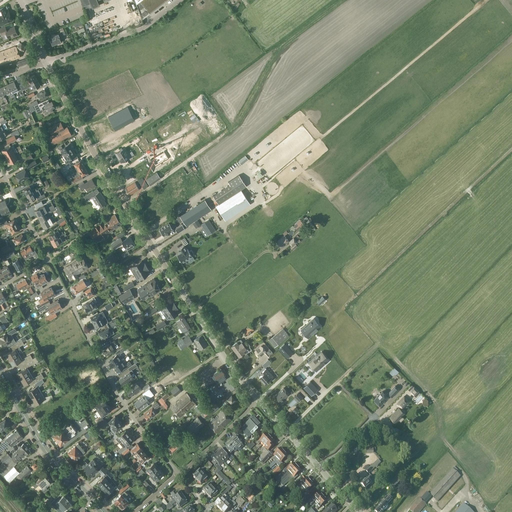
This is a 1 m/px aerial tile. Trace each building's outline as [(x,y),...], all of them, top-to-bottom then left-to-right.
[(80,0),(83,6),(84,5),(86,10),(92,7),(92,8),(99,5),(97,0),(80,0)] [(134,0),(142,19),(167,0),(134,0)] [(6,15),(3,7),(0,8),(0,24),(5,23),(5,24),(8,22),(8,21),(11,20),(9,14),(6,15)] [(12,38),(18,36),(14,27),(6,30),(5,27),(0,28),(0,31),(1,35),(5,33),(6,34),(8,38),(8,37),(12,36),(12,38)] [(60,32),(60,33),(55,35),(55,34),(51,36),(52,36),(49,37),(50,41),(51,41),(52,45),(61,41),(59,37),(61,36),(61,35),(65,34),(64,31),(60,32)] [(15,47),(0,52),(0,63),(0,64),(20,57),(16,47),(15,47)] [(16,62),(18,67),(28,63),(26,58),(16,62)] [(34,75),(28,78),(31,83),(37,80),(34,75)] [(24,87),(22,88),(23,91),(26,89),(26,88),(29,87),(32,86),(33,89),(40,85),(37,80),(31,83),(24,87)] [(14,82),(7,85),(10,92),(11,92),(12,94),(13,97),(15,96),(14,94),(12,91),(17,88),(14,82)] [(7,85),(1,88),(4,95),(10,92),(7,85)] [(45,90),(37,94),(35,95),(37,98),(38,97),(39,100),(48,96),(45,90)] [(54,107),(52,102),(49,103),(47,100),(48,100),(47,100),(38,104),(34,106),(37,112),(42,109),(45,115),(52,112),(51,109),(54,107)] [(115,130),(135,120),(127,107),(108,117),(115,130)] [(42,132),(47,130),(44,121),(39,123),(42,132)] [(71,135),(67,127),(64,129),(60,122),(49,128),(53,135),(49,137),(52,145),(71,135)] [(172,123),(167,126),(166,124),(160,127),(162,129),(158,132),(162,139),(176,130),(172,123)] [(192,134),(177,143),(181,151),(197,142),(192,134)] [(12,136),(10,137),(6,139),(8,143),(16,139),(14,135),(12,136)] [(63,154),(74,148),(73,147),(74,147),(72,143),(71,144),(70,143),(64,146),(63,143),(57,147),(59,149),(60,149),(63,154)] [(6,157),(21,149),(20,146),(13,150),(11,146),(2,150),(6,157)] [(74,148),(63,154),(67,160),(65,161),(66,164),(73,160),(71,158),(77,154),(76,153),(77,153),(75,149),(74,149),(74,148)] [(118,159),(121,163),(129,158),(124,149),(122,149),(122,148),(119,150),(120,151),(116,153),(119,158),(118,159)] [(22,151),(21,149),(6,157),(9,164),(14,161),(15,162),(19,161),(18,159),(16,156),(19,154),(18,154),(22,151)] [(165,152),(151,160),(155,167),(169,159),(172,157),(171,154),(167,156),(165,152)] [(245,156),(238,161),(240,164),(247,158),(245,156)] [(28,169),(37,164),(35,160),(26,165),(28,169)] [(84,166),(81,160),(74,164),(74,165),(71,166),(73,169),(67,173),(69,175),(74,172),(77,170),(77,171),(84,166)] [(74,172),(76,177),(72,180),(74,183),(83,178),(82,175),(88,172),(84,166),(77,171),(77,170),(74,172)] [(15,175),(19,182),(29,177),(25,170),(15,175)] [(157,173),(150,178),(154,183),(161,178),(157,173)] [(217,208),(225,220),(250,204),(241,190),(246,186),(239,175),(228,182),(230,185),(213,196),(219,206),(217,208)] [(142,177),(138,180),(143,188),(147,185),(142,177)] [(96,186),(92,179),(85,184),(83,181),(78,185),(81,190),(85,188),(87,191),(96,186)] [(136,182),(125,189),(125,191),(127,194),(130,195),(140,189),(140,186),(138,183),(136,182)] [(37,187),(32,190),(30,186),(23,189),(27,196),(38,189),(37,187)] [(42,196),(38,189),(27,196),(30,201),(36,198),(36,197),(38,201),(45,198),(43,195),(42,196)] [(100,192),(95,195),(92,191),(84,196),(87,200),(91,197),(96,205),(98,204),(100,207),(103,205),(104,205),(105,205),(104,205),(106,203),(101,196),(102,196),(100,192)] [(180,216),(186,226),(212,210),(205,200),(180,216)] [(47,204),(35,210),(38,216),(44,213),(47,211),(45,208),(48,206),(47,204)] [(7,206),(0,209),(0,215),(0,217),(4,215),(5,215),(6,215),(6,214),(10,212),(10,211),(9,209),(7,206)] [(47,211),(44,213),(38,216),(41,222),(47,218),(46,215),(48,214),(51,212),(50,210),(47,211)] [(105,220),(112,230),(121,224),(114,214),(111,217),(110,216),(108,217),(109,218),(105,220)] [(48,220),(54,217),(53,215),(47,218),(41,222),(44,227),(50,224),(48,220)] [(1,223),(0,222),(0,226),(4,225),(5,227),(8,225),(10,228),(17,224),(16,223),(17,222),(16,220),(15,220),(14,219),(4,224),(3,222),(1,223)] [(310,231),(304,225),(305,224),(301,219),(299,219),(294,224),(295,224),(293,226),(297,230),(301,227),(307,234),(310,231)] [(112,230),(105,220),(89,232),(95,240),(97,241),(112,230)] [(208,220),(202,225),(208,235),(215,230),(208,220)] [(170,225),(169,223),(160,229),(161,231),(160,232),(162,235),(163,234),(164,236),(167,234),(170,233),(170,232),(174,230),(172,228),(173,227),(171,224),(170,225)] [(6,234),(7,236),(20,229),(19,228),(20,227),(19,226),(18,226),(17,224),(10,228),(7,230),(8,233),(6,234)] [(182,224),(179,226),(180,227),(175,230),(178,233),(185,228),(182,224)] [(51,241),(64,234),(64,233),(63,233),(62,232),(59,233),(58,230),(48,235),(51,241)] [(10,240),(13,246),(25,239),(24,238),(25,237),(24,235),(23,235),(22,234),(12,239),(10,240)] [(51,241),(52,241),(50,242),(52,246),(54,245),(54,246),(61,242),(63,241),(62,238),(65,236),(64,235),(65,234),(64,234),(51,241)] [(285,235),(277,242),(282,248),(289,242),(293,247),(296,244),(298,243),(294,238),(289,241),(285,235)] [(118,245),(119,247),(123,244),(127,250),(133,247),(131,244),(133,243),(129,237),(122,241),(120,238),(119,238),(111,244),(114,248),(118,245)] [(32,250),(30,246),(20,251),(23,256),(25,258),(29,256),(29,257),(34,254),(36,258),(39,257),(38,255),(37,255),(34,249),(32,250)] [(181,253),(177,255),(182,263),(192,256),(192,255),(194,254),(191,250),(189,252),(187,249),(186,249),(184,246),(178,249),(181,253)] [(13,250),(5,254),(7,259),(12,256),(14,258),(15,259),(19,257),(19,255),(16,250),(15,249),(13,250)] [(113,252),(102,259),(106,265),(109,266),(118,260),(113,252)] [(20,258),(18,259),(17,259),(12,261),(12,262),(13,263),(12,264),(13,265),(14,267),(15,268),(17,271),(18,271),(17,270),(22,268),(21,265),(23,264),(20,258)] [(73,277),(74,279),(77,277),(77,275),(77,274),(88,268),(82,258),(64,269),(70,279),(73,277)] [(134,274),(146,266),(144,263),(143,264),(142,261),(130,268),(134,274)] [(6,266),(0,269),(5,278),(9,276),(9,275),(11,274),(6,266)] [(102,278),(108,274),(105,269),(104,270),(102,266),(97,269),(102,278)] [(146,266),(134,274),(137,280),(149,273),(147,270),(148,270),(146,266)] [(116,272),(118,276),(126,271),(124,268),(116,272)] [(35,283),(46,278),(44,274),(42,275),(41,274),(37,276),(36,274),(31,277),(32,279),(30,280),(32,285),(35,283)] [(28,278),(25,280),(25,279),(14,286),(16,290),(19,289),(19,290),(22,288),(24,290),(27,289),(26,288),(31,285),(30,283),(31,283),(28,278)] [(47,281),(46,278),(35,283),(38,287),(39,290),(43,288),(42,285),(46,283),(46,282),(47,281)] [(111,284),(108,278),(103,280),(106,286),(111,284)] [(82,279),(71,286),(72,289),(73,291),(74,291),(75,294),(87,286),(82,279)] [(154,279),(137,290),(144,300),(151,296),(151,297),(161,291),(154,279)] [(125,286),(127,290),(134,285),(132,282),(125,286)] [(91,287),(84,291),(88,298),(95,294),(91,287)] [(41,292),(41,293),(38,295),(40,298),(53,291),(51,288),(49,289),(48,288),(41,292)] [(119,296),(123,302),(134,296),(130,290),(119,296)] [(55,295),(53,291),(40,298),(41,300),(44,299),(45,301),(53,297),(53,296),(55,295)] [(317,302),(319,305),(325,299),(324,298),(323,296),(318,300),(317,302)] [(85,307),(86,308),(86,309),(87,311),(88,312),(97,307),(95,303),(97,301),(95,298),(84,304),(86,307),(85,307)] [(45,304),(40,307),(42,310),(48,307),(50,310),(60,304),(58,300),(56,301),(48,305),(47,303),(45,304)] [(170,300),(159,308),(163,314),(175,306),(173,302),(172,303),(170,300)] [(114,308),(111,303),(105,307),(107,311),(114,308)] [(60,304),(50,310),(48,311),(50,314),(52,313),(52,314),(61,309),(60,309),(62,308),(62,307),(62,306),(61,305),(60,305),(60,304)] [(175,306),(163,314),(167,320),(178,313),(176,310),(178,309),(175,306)] [(155,307),(148,312),(150,316),(157,311),(155,307)] [(105,317),(103,312),(91,318),(92,320),(92,321),(93,323),(94,323),(105,317)] [(105,317),(94,323),(94,324),(93,325),(94,326),(95,326),(96,329),(105,324),(107,326),(113,323),(112,321),(108,322),(107,322),(106,321),(105,320),(106,320),(106,319),(106,318),(105,318),(105,317)] [(176,322),(182,332),(190,327),(183,317),(176,322)] [(313,319),(301,330),(308,337),(320,326),(313,319)] [(107,326),(105,327),(106,329),(99,333),(100,336),(101,338),(102,339),(109,335),(110,335),(114,333),(112,329),(119,325),(116,321),(113,323),(107,326)] [(158,329),(166,324),(164,321),(156,326),(158,329)] [(246,328),(247,329),(244,331),(246,335),(253,329),(250,325),(246,328)] [(0,337),(1,339),(0,338),(0,342),(2,346),(6,344),(7,345),(14,340),(11,335),(16,331),(14,328),(0,337)] [(287,337),(281,329),(270,338),(276,345),(287,337)] [(118,342),(116,338),(121,335),(119,332),(110,338),(107,340),(109,344),(102,348),(103,351),(105,355),(114,350),(111,346),(118,342)] [(182,349),(182,350),(193,342),(189,335),(183,339),(182,339),(177,342),(178,344),(177,345),(181,350),(182,349)] [(208,346),(201,336),(194,340),(194,341),(194,342),(197,347),(197,346),(200,351),(208,346)] [(17,348),(24,344),(21,339),(14,344),(17,348)] [(235,351),(244,345),(242,342),(242,341),(241,339),(240,339),(231,346),(235,351)] [(244,345),(235,351),(239,356),(245,351),(244,349),(246,348),(247,348),(250,346),(249,344),(248,344),(247,343),(244,345)] [(279,349),(287,358),(293,353),(284,344),(279,349)] [(112,367),(123,358),(119,354),(126,349),(124,346),(115,352),(117,355),(108,361),(110,363),(109,363),(112,367)] [(254,352),(260,358),(266,352),(261,346),(254,352)] [(6,354),(8,357),(7,357),(9,360),(19,354),(16,348),(6,354)] [(321,352),(310,363),(317,371),(328,359),(321,352)] [(19,354),(9,360),(11,363),(13,365),(17,363),(22,359),(19,354)] [(26,363),(33,359),(30,355),(23,359),(26,363)] [(123,358),(112,367),(113,367),(116,372),(122,368),(124,371),(131,365),(129,361),(127,363),(123,358)] [(26,363),(28,367),(35,363),(33,359),(26,363)] [(268,359),(262,365),(265,368),(271,362),(268,359)] [(134,374),(132,370),(137,366),(135,363),(128,368),(130,371),(119,379),(123,384),(129,380),(130,382),(135,379),(132,375),(134,374)] [(30,373),(27,367),(17,373),(19,376),(18,376),(20,379),(30,373)] [(217,385),(219,389),(221,388),(219,384),(225,380),(226,378),(224,376),(225,375),(222,369),(211,376),(214,380),(217,385)] [(265,384),(273,376),(266,369),(262,372),(264,373),(259,377),(265,384)] [(30,373),(20,379),(22,382),(24,384),(34,378),(30,373)] [(44,378),(42,373),(34,378),(37,382),(42,379),(44,378)] [(145,391),(157,383),(155,380),(149,384),(148,383),(143,388),(145,391)] [(139,386),(140,384),(138,381),(136,382),(126,390),(130,395),(136,390),(138,392),(142,389),(139,386)] [(318,389),(311,381),(304,388),(312,396),(318,389)] [(32,398),(41,392),(38,387),(37,386),(29,390),(27,391),(28,393),(29,393),(32,398)] [(176,386),(171,391),(175,396),(181,391),(176,386)] [(386,395),(382,391),(381,393),(380,393),(377,396),(378,397),(374,400),(375,401),(374,402),(378,405),(379,404),(380,405),(388,397),(388,396),(389,395),(392,397),(399,390),(395,386),(388,393),(388,392),(386,395)] [(419,391),(414,386),(409,391),(414,396),(419,391)] [(289,394),(284,388),(275,396),(280,402),(289,394)] [(32,398),(35,403),(34,403),(35,405),(37,404),(37,403),(44,399),(44,397),(41,392),(32,398)] [(187,393),(171,407),(179,416),(195,403),(187,393)] [(135,403),(141,410),(150,402),(144,395),(139,398),(140,399),(135,403)] [(404,413),(406,411),(402,408),(409,401),(404,397),(397,404),(400,407),(396,411),(395,410),(392,414),(393,414),(390,417),(391,418),(391,419),(393,422),(394,421),(395,422),(398,420),(401,422),(404,418),(402,416),(404,413)] [(97,411),(107,404),(103,398),(94,405),(97,411)] [(162,405),(166,409),(168,406),(165,402),(164,400),(162,398),(158,400),(162,405)] [(147,419),(148,419),(156,412),(154,410),(159,405),(156,401),(151,405),(153,407),(144,414),(146,417),(145,417),(145,418),(146,419),(147,419)] [(214,401),(202,412),(200,414),(205,419),(207,418),(219,407),(214,401)] [(199,403),(194,408),(198,412),(203,408),(199,403)] [(107,404),(97,411),(101,416),(111,410),(110,408),(108,405),(107,404)] [(211,421),(208,424),(217,433),(231,420),(222,411),(214,418),(214,417),(213,418),(212,418),(211,419),(211,420),(210,420),(211,421)] [(111,427),(119,421),(118,420),(118,419),(117,417),(116,417),(115,416),(107,423),(111,427)] [(204,424),(198,417),(184,429),(190,436),(204,424)] [(260,426),(251,417),(250,418),(251,420),(249,422),(247,424),(249,422),(255,429),(256,430),(260,426)] [(0,429),(9,425),(7,421),(6,421),(5,419),(0,421),(0,429)] [(119,421),(111,427),(114,432),(122,425),(121,423),(121,422),(120,421),(119,421)] [(247,424),(244,427),(252,435),(254,433),(257,436),(260,434),(257,431),(256,430),(255,429),(249,422),(247,424)] [(63,442),(64,443),(66,442),(66,441),(65,440),(68,438),(67,437),(68,436),(69,438),(75,434),(74,432),(76,431),(71,424),(69,425),(68,424),(62,428),(63,430),(62,430),(58,433),(57,431),(53,434),(54,435),(60,444),(63,442)] [(247,424),(242,428),(243,430),(241,432),(248,439),(252,435),(244,427),(247,424)] [(7,439),(2,443),(0,445),(0,452),(0,453),(7,447),(6,447),(10,444),(9,443),(13,440),(13,439),(19,433),(16,429),(6,438),(7,439)] [(88,438),(95,433),(92,429),(85,435),(88,438)] [(389,434),(394,438),(399,434),(398,433),(395,430),(394,429),(389,434)] [(117,436),(118,437),(116,439),(119,443),(129,434),(126,430),(117,436)] [(23,437),(19,433),(13,439),(13,440),(9,443),(10,444),(6,447),(7,447),(11,452),(14,448),(12,446),(23,437)] [(129,434),(119,443),(122,446),(118,450),(120,453),(121,453),(127,447),(125,445),(127,444),(133,438),(129,434)] [(263,444),(271,437),(268,434),(268,435),(267,434),(257,442),(259,444),(261,442),(263,444)] [(179,435),(172,442),(173,443),(169,447),(172,450),(172,449),(174,451),(183,442),(180,439),(181,438),(179,435)] [(231,438),(229,440),(238,450),(240,448),(240,447),(242,445),(241,443),(243,441),(239,437),(236,440),(233,436),(232,438),(231,438)] [(264,450),(262,451),(264,452),(260,456),(261,457),(263,459),(266,456),(270,452),(267,450),(273,445),(271,443),(273,441),(272,440),(273,439),(271,437),(263,444),(265,446),(262,448),(264,450)] [(238,450),(229,440),(227,442),(225,444),(228,447),(227,448),(228,448),(226,450),(230,454),(233,451),(234,451),(235,452),(238,449),(238,450)] [(99,446),(95,441),(91,445),(94,450),(99,446)] [(135,454),(141,449),(141,448),(142,448),(137,443),(133,447),(133,446),(130,449),(135,454)] [(3,463),(0,466),(0,472),(0,473),(9,482),(18,474),(18,475),(19,475),(17,477),(20,481),(22,479),(23,479),(32,471),(37,466),(35,463),(31,466),(30,465),(28,467),(27,466),(20,473),(20,472),(13,466),(26,454),(30,450),(23,444),(19,448),(20,448),(11,457),(9,455),(7,452),(3,456),(6,458),(2,461),(2,462),(3,463)] [(75,461),(77,459),(82,455),(82,454),(85,452),(79,444),(75,446),(68,453),(75,461)] [(360,444),(350,453),(352,456),(362,448),(360,444)] [(127,447),(121,453),(124,456),(130,450),(128,447),(127,447)] [(145,453),(141,449),(135,454),(139,458),(145,453)] [(220,449),(215,453),(223,462),(227,459),(228,458),(231,461),(233,459),(230,454),(225,450),(223,452),(220,449)] [(274,454),(276,456),(273,459),(274,461),(284,452),(280,449),(274,454)] [(263,459),(260,461),(261,462),(262,463),(266,460),(266,461),(268,459),(273,454),(270,452),(266,456),(263,459)] [(274,461),(269,466),(270,468),(276,463),(279,466),(282,463),(280,462),(287,456),(284,452),(274,461)] [(139,458),(141,462),(138,464),(138,465),(139,466),(135,470),(137,472),(141,468),(143,467),(141,465),(145,461),(149,457),(145,453),(139,458)] [(223,462),(215,453),(211,457),(214,460),(211,463),(220,471),(222,469),(219,466),(220,465),(223,462)] [(93,460),(84,468),(91,475),(97,469),(98,469),(104,463),(98,456),(93,460)] [(369,473),(375,467),(376,467),(378,466),(378,465),(381,462),(379,460),(370,467),(370,468),(366,471),(369,473)] [(153,463),(147,468),(151,474),(158,468),(158,467),(156,464),(155,465),(153,463)] [(297,467),(294,463),(290,466),(289,465),(283,471),(286,474),(284,475),(284,474),(277,480),(280,483),(287,475),(297,467)] [(287,475),(280,483),(283,486),(290,480),(289,479),(291,478),(293,480),(297,476),(296,474),(300,470),(297,467),(287,475)] [(104,469),(100,473),(104,477),(98,483),(103,488),(111,480),(112,479),(105,473),(108,470),(106,468),(105,469),(104,469)] [(141,468),(137,472),(137,473),(136,474),(138,477),(144,472),(141,468)] [(149,475),(154,481),(163,474),(158,468),(151,474),(149,475)] [(430,493),(438,501),(461,476),(453,469),(430,493)] [(204,473),(205,473),(203,471),(201,473),(199,470),(198,471),(198,470),(196,472),(196,473),(193,476),(197,480),(204,473)] [(53,482),(45,473),(32,485),(35,488),(40,484),(43,488),(48,484),(50,485),(53,482)] [(204,473),(197,480),(200,484),(204,481),(204,482),(206,480),(206,479),(208,478),(204,473)] [(389,484),(393,488),(402,479),(397,475),(389,484)] [(360,484),(365,489),(371,483),(372,484),(375,481),(374,480),(370,476),(360,484)] [(302,486),(299,488),(295,493),(296,495),(301,490),(310,482),(307,478),(300,484),(302,486)] [(103,488),(107,493),(116,485),(111,480),(103,488)] [(310,482),(301,490),(296,495),(292,499),(294,502),(299,497),(298,496),(305,490),(308,493),(312,489),(310,488),(313,485),(310,482)] [(121,494),(114,500),(114,502),(116,503),(117,503),(121,508),(128,501),(124,497),(127,494),(125,491),(130,486),(127,483),(118,491),(121,494)] [(210,483),(203,490),(203,491),(204,493),(205,492),(207,494),(211,491),(214,487),(210,483)] [(210,499),(214,495),(214,496),(217,494),(216,493),(219,491),(215,487),(214,487),(211,491),(207,494),(208,496),(208,497),(209,499),(210,498),(210,499)] [(430,494),(426,491),(420,498),(409,510),(411,511),(419,511),(427,504),(424,501),(430,494)] [(179,493),(179,492),(175,495),(174,493),(170,495),(172,497),(170,499),(172,502),(167,505),(170,509),(173,507),(171,506),(176,503),(176,502),(183,498),(181,495),(180,492),(179,493)] [(72,504),(71,503),(68,500),(68,499),(67,497),(66,498),(63,495),(61,493),(49,505),(53,509),(58,504),(63,510),(67,506),(69,507),(72,504)] [(306,499),(301,504),(302,505),(301,505),(302,505),(303,507),(310,501),(312,504),(315,501),(316,503),(324,496),(321,494),(320,493),(314,498),(313,497),(310,500),(308,497),(306,499)] [(219,508),(226,502),(229,499),(226,496),(224,494),(215,503),(219,508)] [(388,495),(386,497),(382,501),(383,502),(381,504),(380,504),(378,506),(379,507),(375,511),(376,511),(382,511),(385,508),(384,507),(385,505),(386,506),(393,499),(388,495)] [(301,504),(306,499),(303,496),(298,502),(298,503),(300,507),(302,505),(301,505),(302,505),(301,504)] [(324,496),(316,503),(318,505),(318,506),(316,508),(317,509),(319,507),(327,500),(326,499),(324,496)] [(183,498),(176,502),(176,503),(179,508),(186,503),(186,502),(185,499),(184,500),(183,498)] [(231,502),(229,499),(226,502),(219,508),(222,511),(225,511),(230,507),(231,508),(235,504),(232,501),(231,502)]
